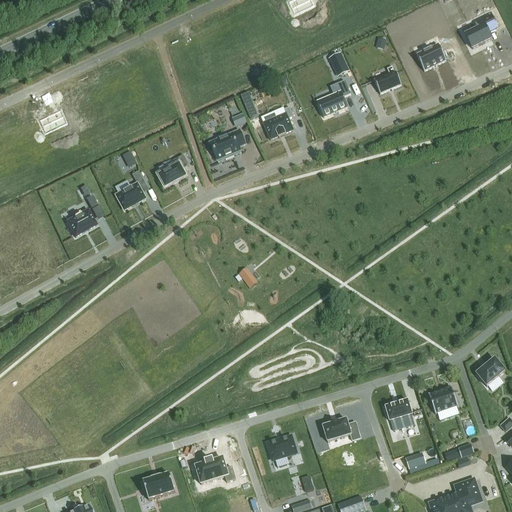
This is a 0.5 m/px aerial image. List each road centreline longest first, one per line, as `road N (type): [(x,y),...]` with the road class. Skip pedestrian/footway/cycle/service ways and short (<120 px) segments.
road 1 (residential): [(0,311),(211,194),(511,69)]
road 2 (residential): [(511,312),(455,358),(107,467),(0,511)]
road 3 (residential): [(225,0),(0,106)]
road 4 (tertiary): [(113,0),(0,53)]
